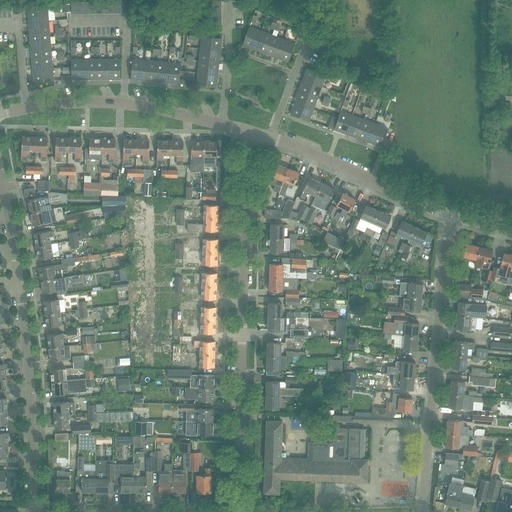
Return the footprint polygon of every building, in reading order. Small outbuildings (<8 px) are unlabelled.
[(28,10),(29,22),(49,21),(48,9),(28,10)] [(29,22),(30,34),(50,33),(49,21),(29,22)] [(71,33),(69,24),(62,25),(63,34),(71,33)] [(242,46),(254,50),(261,31),(249,27),(242,46)] [(254,50),(265,54),(272,35),(261,31),(254,50)] [(30,34),(31,46),(51,45),(50,33),(30,34)] [(265,54),(277,58),(283,39),(272,35),(265,54)] [(80,53),(89,52),(88,37),(79,38),(80,53)] [(202,37),(200,49),(220,51),(222,39),(202,37)] [(283,39),(277,58),(288,62),(295,44),(283,39)] [(31,46),(32,59),(52,57),(51,45),(31,46)] [(200,49),(199,61),(219,63),(220,51),(200,49)] [(32,59),(33,71),(53,69),(52,57),(32,59)] [(83,80),(83,60),(71,60),(71,76),(71,80),(83,80)] [(96,60),(83,60),(83,80),(96,80),(96,60)] [(108,60),(96,60),(96,80),(108,80),(108,60)] [(120,60),(108,60),(108,80),(120,80),(120,60)] [(130,79),(143,81),(144,61),(132,60),(130,79)] [(143,81),(155,82),(156,62),(144,61),(143,81)] [(199,61),(198,73),(217,75),(219,63),(199,61)] [(155,82),(167,83),(169,63),(156,62),(155,82)] [(169,63),(167,83),(179,84),(179,80),(181,64),(169,63)] [(53,69),(33,71),(34,83),(54,81),(53,69)] [(307,69),(303,80),(322,87),(326,75),(307,69)] [(217,75),(198,73),(196,85),(216,87),(217,75)] [(491,108),(504,109),(507,75),(494,74),(491,108)] [(303,80),(299,91),(318,98),(322,87),(303,80)] [(299,91),(295,103),(313,110),(318,98),(299,91)] [(313,110),(295,103),(290,114),(309,121),(313,110)] [(334,130),(345,134),(352,116),(341,111),(335,126),(334,130)] [(345,134),(357,138),(364,120),(352,116),(345,134)] [(357,138),(368,143),(375,124),(364,120),(357,138)] [(375,124),(368,143),(380,147),(386,128),(375,124)] [(27,151),(34,151),(35,137),(22,137),(21,161),(27,161),(27,151)] [(35,137),(34,151),(40,151),(40,157),(41,157),(41,161),(47,162),(48,138),(35,137)] [(61,152),(68,152),(68,138),(56,138),(55,162),(61,162),(61,152)] [(68,138),(68,152),(75,152),(75,162),(81,162),(82,139),(68,138)] [(102,160),(102,153),(103,139),(89,139),(89,159),(95,160),(96,160),(101,161),(102,160)] [(103,139),(102,153),(109,153),(108,163),(115,163),(115,158),(115,140),(103,139)] [(130,154),(136,154),(137,140),(123,140),(123,164),(129,164),(130,154)] [(137,140),(136,154),(143,154),(143,164),(149,164),(149,159),(149,141),(137,140)] [(163,155),(170,155),(170,141),(157,141),(157,164),(163,165),(163,155)] [(170,141),(170,155),(176,155),(176,160),(177,160),(177,165),(183,165),(183,142),(170,141)] [(191,152),(190,171),(203,172),(204,166),(204,142),(191,142),(191,152)] [(217,143),(204,142),(204,166),(216,167),(217,156),(219,156),(220,155),(220,151),(219,150),(217,150),(217,143)] [(273,191),(278,193),(287,169),(276,165),(272,177),(271,180),(272,184),(275,186),(273,191)] [(68,167),(60,167),(59,179),(67,179),(67,175),(68,175),(68,167)] [(76,168),(68,167),(68,175),(69,175),(69,181),(75,181),(75,175),(76,175),(76,168)] [(102,168),(101,177),(102,177),(101,184),(102,184),(101,195),(118,196),(118,184),(109,184),(110,169),(102,168)] [(136,169),(128,169),(127,177),(136,177),(136,169)] [(287,169),(278,193),(284,195),(289,183),(294,185),(299,173),(287,169)] [(99,176),(99,184),(84,183),(84,195),(101,195),(102,184),(101,184),(102,177),(101,177),(99,176)] [(309,194),(316,197),(322,184),(309,177),(299,199),(305,202),(309,194)] [(39,180),(39,191),(49,191),(50,180),(39,180)] [(322,184),(316,197),(321,200),(318,208),(324,211),(334,189),(322,184)] [(68,205),(76,204),(75,193),(67,194),(68,205)] [(343,209),(341,214),(337,212),(334,218),(343,222),(344,219),(345,219),(355,200),(342,193),(336,205),(343,209)] [(28,200),(30,213),(51,209),(49,196),(28,200)] [(282,212),(276,210),(274,218),(288,219),(295,202),(287,199),(282,212)] [(112,217),(126,216),(125,204),(109,205),(112,217)] [(297,217),(305,220),(311,208),(303,204),(297,217)] [(327,214),(333,217),(337,207),(331,205),(327,214)] [(368,235),(378,211),(365,205),(360,218),(363,219),(359,227),(365,230),(363,233),(361,232),(359,238),(365,240),(367,235),(368,235)] [(51,209),(30,213),(33,226),(56,221),(55,215),(52,216),(51,209)] [(274,218),(276,210),(265,210),(264,218),(274,218)] [(391,217),(378,211),(368,235),(372,237),(375,231),(380,233),(382,228),(386,229),(391,217)] [(81,214),(66,217),(67,223),(82,220),(81,214)] [(308,214),(305,220),(312,224),(315,218),(308,214)] [(180,215),(179,237),(192,237),(193,215),(180,215)] [(193,215),(192,237),(205,238),(205,216),(193,215)] [(205,216),(205,238),(218,238),(218,216),(205,216)] [(347,234),(352,237),(359,221),(354,218),(347,234)] [(396,233),(409,239),(414,227),(402,221),(396,233)] [(271,224),(270,238),(284,238),(284,224),(271,224)] [(427,233),(414,227),(409,239),(412,240),(428,248),(434,237),(427,234),(427,233)] [(34,234),(36,246),(50,244),(49,238),(54,237),(53,231),(48,232),(48,231),(34,234)] [(77,232),(69,234),(70,241),(78,240),(77,232)] [(323,242),(339,250),(343,240),(327,232),(323,242)] [(378,244),(383,246),(388,235),(383,233),(378,244)] [(149,236),(149,247),(167,247),(167,236),(149,236)] [(284,238),(270,238),(270,252),(283,252),(284,251),(290,251),(290,243),(297,244),(297,239),(289,238),(284,238)] [(183,255),(191,254),(190,239),(182,239),(183,255)] [(79,247),(78,240),(70,241),(71,249),(79,247)] [(50,244),(36,246),(38,259),(52,257),(50,244)] [(474,267),(475,265),(479,247),(466,244),(461,265),(467,266),(468,266),(474,267)] [(149,247),(148,258),(166,258),(167,247),(149,247)] [(479,247),(475,265),(488,269),(493,250),(479,247)] [(87,259),(109,255),(108,250),(86,253),(87,259)] [(500,269),(499,274),(511,277),(511,275),(511,255),(503,253),(503,254),(499,269),(500,269)] [(39,267),(41,280),(62,277),(61,270),(68,269),(67,266),(75,265),(74,258),(62,260),(62,265),(54,266),(54,265),(39,267)] [(148,258),(148,268),(166,269),(166,258),(148,258)] [(292,259),(292,264),(269,264),(269,277),(291,278),(299,278),(317,279),(319,279),(319,272),(317,272),(307,272),(307,268),(306,268),(306,260),(292,259)] [(492,272),(491,279),(497,281),(499,274),(500,269),(499,269),(494,267),(492,272)] [(148,268),(148,280),(166,280),(166,269),(148,268)] [(115,282),(113,282),(114,288),(128,287),(126,269),(119,270),(121,281),(115,282)] [(486,270),(483,281),(490,283),(491,279),(492,272),(486,270)] [(75,276),(76,283),(84,282),(83,275),(75,276)] [(62,277),(41,280),(43,293),(57,291),(68,289),(67,277),(62,277)] [(291,278),(269,277),(269,291),(282,292),(282,289),(286,290),(286,296),(299,297),(298,290),(297,290),(291,290),(291,278)] [(174,280),(173,300),(182,300),(183,281),(174,280)] [(183,281),(182,300),(190,300),(191,281),(183,281)] [(191,281),(190,300),(199,300),(199,281),(191,281)] [(199,281),(199,300),(207,300),(208,281),(199,281)] [(208,281),(207,300),(216,301),(217,282),(208,281)] [(409,283),(408,297),(421,298),(421,297),(422,285),(423,284),(422,284),(409,283)] [(471,285),(460,284),(459,294),(461,294),(469,296),(471,289),(471,285)] [(14,289),(5,289),(6,301),(14,301),(14,289)] [(483,290),(471,289),(469,296),(474,297),(482,298),(483,290)] [(469,296),(461,294),(461,302),(458,302),(457,316),(476,317),(486,318),(487,305),(485,305),(485,298),(482,298),(474,297),(469,296)] [(404,316),(404,310),(419,312),(420,312),(420,311),(420,305),(422,304),(423,301),(421,300),(421,298),(408,297),(402,296),(401,308),(389,307),(389,315),(395,315),(404,316)] [(45,314),(60,312),(66,312),(64,300),(58,301),(58,299),(44,301),(45,314)] [(78,302),(79,310),(87,309),(93,309),(92,301),(86,302),(86,301),(78,302)] [(268,316),(268,317),(281,317),(282,303),(269,303),(268,303),(268,304),(268,316)] [(88,317),(87,309),(79,310),(80,318),(88,317)] [(60,312),(45,314),(47,327),(61,325),(60,312)] [(404,316),(395,315),(394,335),(418,337),(419,323),(418,323),(407,322),(408,316),(404,316)] [(476,317),(457,316),(456,329),(475,331),(476,317)] [(281,317),(268,317),(268,330),(267,330),(267,331),(268,331),(268,330),(281,331),(281,330),(286,331),(286,317),(281,317)] [(193,324),(193,335),(215,336),(215,325),(193,324)] [(82,328),(83,335),(95,334),(94,327),(82,328)] [(493,335),(511,337),(511,329),(494,327),(493,335)] [(290,337),(308,338),(308,330),(290,329),(290,337)] [(48,335),(49,348),(64,346),(62,333),(48,335)] [(193,335),(193,346),(215,347),(215,336),(193,335)] [(403,350),(406,350),(416,351),(418,337),(394,335),(392,335),(392,340),(395,340),(395,346),(404,347),(403,350)] [(95,336),(90,336),(82,337),(83,344),(91,344),(91,343),(95,343),(95,336)] [(453,355),(466,356),(471,356),(472,350),(474,350),(475,343),(455,341),(453,355)] [(267,342),(267,356),(280,356),(281,343),(267,342)] [(490,351),(511,352),(511,344),(491,342),(490,351)] [(92,351),(91,344),(83,344),(84,352),(92,351)] [(64,346),(49,348),(50,361),(65,359),(65,358),(71,358),(69,346),(64,346)] [(193,346),(193,357),(214,358),(215,347),(193,346)] [(466,356),(453,355),(452,369),(465,370),(466,356)] [(280,356),(267,356),(266,370),(280,370),(286,371),(286,361),(286,356),(280,356)] [(193,357),(192,368),(214,369),(214,358),(193,357)] [(402,361),(402,362),(396,362),(396,368),(388,367),(387,374),(395,375),(401,376),(414,377),(415,363),(402,361)] [(295,364),(295,373),(304,373),(304,364),(295,364)] [(93,366),(93,375),(101,374),(101,366),(93,366)] [(51,369),(52,382),(67,380),(65,367),(51,369)] [(472,368),(471,375),(492,378),(493,373),(485,373),(486,369),(472,368)] [(167,379),(191,380),(192,371),(168,370),(167,379)] [(102,375),(94,376),(94,384),(103,383),(102,375)] [(199,375),(199,387),(214,388),(214,375),(199,375)] [(401,376),(399,389),(413,390),(414,377),(401,376)] [(470,376),(469,382),(472,382),(472,385),(488,387),(489,378),(470,376)] [(119,378),(120,391),(131,390),(130,378),(119,378)] [(67,380),(52,382),(53,395),(68,393),(76,392),(75,388),(86,387),(86,379),(67,380)] [(450,394),(463,396),(464,381),(451,380),(451,381),(450,394)] [(266,382),(266,395),(279,396),(299,396),(299,395),(307,396),(308,394),(303,394),(303,389),(286,388),(286,383),(285,383),(285,382),(266,382)] [(171,395),(179,396),(180,387),(172,387),(171,395)] [(214,388),(199,387),(199,388),(186,388),(186,392),(191,393),(191,399),(199,400),(199,401),(213,401),(214,388)] [(373,413),(372,417),(390,418),(391,411),(396,411),(411,413),(412,399),(399,397),(400,394),(393,393),(392,403),(386,403),(386,411),(373,409),(373,413)] [(448,394),(447,401),(449,401),(449,406),(449,407),(448,408),(449,408),(457,409),(473,410),(474,402),(483,403),(483,398),(474,397),(469,396),(463,396),(450,394),(448,394)] [(279,396),(266,395),(265,409),(279,410),(279,396)] [(53,403),(54,416),(69,415),(75,415),(74,402),(68,403),(68,402),(53,403)] [(186,422),(198,422),(213,422),(213,409),(198,409),(198,410),(194,410),(194,404),(180,403),(180,411),(186,411),(186,422)] [(88,406),(89,414),(101,413),(96,413),(96,405),(88,406)] [(140,409),(111,409),(111,418),(140,418),(140,409)] [(104,422),(103,413),(101,413),(89,414),(89,421),(96,421),(96,423),(104,422)] [(69,415),(54,416),(55,429),(70,428),(69,415)] [(473,422),(493,424),(493,417),(477,416),(473,416),(473,422)] [(152,429),(160,429),(160,419),(152,419),(152,429)] [(447,420),(446,433),(466,435),(468,435),(472,436),(473,430),(469,430),(469,427),(464,427),(465,426),(464,426),(464,423),(465,423),(465,421),(447,420)] [(147,421),(138,421),(137,434),(146,434),(147,421)] [(366,429),(356,429),(349,429),(345,429),(329,428),(328,443),(307,442),(307,443),(308,443),(307,459),(285,458),(285,453),(280,453),(281,421),(266,421),(263,494),(279,494),(280,479),(367,482),(368,460),(364,459),(364,445),(365,445),(366,429)] [(213,422),(198,422),(186,422),(186,435),(197,435),(212,435),(213,422)] [(73,426),(73,434),(91,433),(90,425),(73,426)] [(0,445),(8,445),(8,432),(0,432),(0,445)] [(122,440),(133,441),(134,433),(122,432),(122,440)] [(466,435),(446,433),(445,447),(463,449),(463,454),(477,455),(477,447),(467,446),(468,435),(466,435)] [(78,435),(78,444),(90,444),(90,452),(95,452),(95,435),(78,435)] [(8,445),(0,445),(0,458),(8,458),(8,445)] [(506,469),(509,449),(503,448),(500,468),(506,469)] [(172,471),(172,492),(174,492),(173,494),(179,494),(179,492),(186,492),(186,482),(186,479),(184,479),(184,471),(190,471),(190,453),(183,453),(183,461),(183,471),(172,471)] [(201,465),(201,453),(190,453),(190,471),(199,471),(199,465),(201,465)] [(458,454),(445,453),(444,465),(457,466),(458,454)] [(146,492),(146,482),(147,477),(139,477),(139,468),(138,468),(138,463),(133,463),(133,465),(134,492),(146,492)] [(106,471),(95,471),(95,492),(109,492),(109,480),(114,480),(114,465),(114,464),(106,464),(106,471)] [(172,471),(172,464),(164,464),(164,473),(160,473),(160,479),(159,479),(159,482),(158,492),(166,492),(166,494),(170,494),(170,492),(172,492),(172,471)] [(134,492),(133,465),(114,465),(114,480),(114,484),(121,484),(121,492),(134,492)] [(197,476),(197,482),(197,492),(211,492),(211,469),(205,469),(205,476),(197,476)] [(65,471),(57,471),(57,492),(70,492),(70,472),(69,472),(65,472),(65,471)] [(83,471),(77,471),(77,479),(81,479),(82,492),(95,492),(95,471),(84,471),(83,471)] [(496,500),(501,480),(492,478),(487,498),(496,500)] [(482,479),(477,500),(484,502),(489,481),(482,479)] [(462,486),(449,483),(444,504),(457,507),(462,486)] [(462,486),(457,507),(471,510),(476,489),(462,486)] [(509,511),(511,505),(511,490),(501,488),(495,511),(509,511)]
